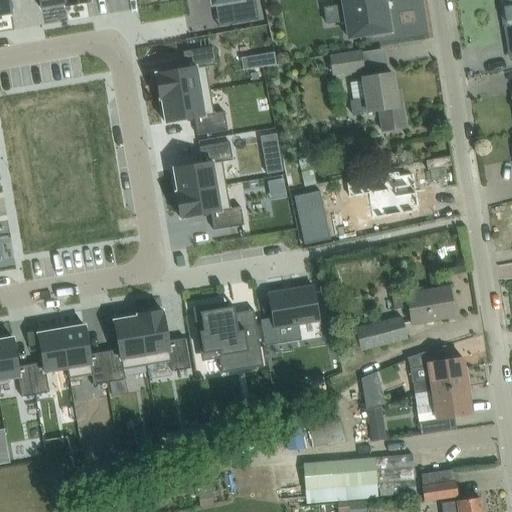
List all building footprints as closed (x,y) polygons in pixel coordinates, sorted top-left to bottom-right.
[(0,0),(0,19),(1,19),(1,16),(11,14),(9,0),(0,0)] [(39,0),(41,9),(65,5),(64,0),(39,0)] [(211,0),(212,5),(215,5),(228,2),(231,25),(259,20),(255,0),(211,0)] [(345,21),(348,38),(390,31),(384,0),(340,0),(341,5),(324,8),(326,24),(345,21)] [(511,0),(502,0),(511,59),(511,58),(511,0)] [(186,69),(155,74),(160,100),(161,99),(210,90),(206,67),(216,65),(213,47),(183,52),(186,69)] [(273,53),(267,54),(269,66),(275,65),(273,53)] [(333,75),(363,70),(361,53),(330,58),(333,75)] [(397,102),(392,74),(363,78),(363,81),(350,83),(353,101),(350,101),(351,113),(379,109),(382,130),(405,126),(402,102),(397,102)] [(210,90),(161,99),(165,124),(194,119),(197,135),(227,130),(224,112),(214,114),(210,90)] [(276,134),(260,137),(266,175),(283,172),(276,134)] [(202,164),(173,169),(177,193),(177,194),(226,185),(222,162),(232,160),(229,142),(199,147),(202,164)] [(309,157),(298,160),(304,187),(315,185),(309,157)] [(402,168),(349,180),(351,195),(371,192),(375,216),(422,209),(416,171),(403,173),(402,168)] [(177,193),(176,193),(180,218),(210,213),(213,230),(244,225),(240,207),(230,209),(226,185),(177,194),(177,193)] [(272,318),(260,320),(264,344),(277,342),(275,328),(299,324),(319,320),(313,287),(268,295),(272,318)] [(409,308),(412,325),(454,317),(449,287),(394,296),(397,310),(409,308)] [(360,295),(337,301),(341,319),(364,314),(360,295)] [(217,303),(192,307),(196,329),(196,328),(199,341),(201,341),(204,358),(219,355),(220,357),(226,356),(225,354),(239,352),(242,370),(262,366),(255,328),(237,331),(235,317),(233,317),(234,318),(227,319),(225,308),(218,309),(217,303)] [(163,311),(137,315),(137,317),(138,317),(147,365),(170,361),(172,372),(190,369),(185,338),(168,341),(163,311)] [(119,350),(102,352),(107,383),(125,380),(123,369),(147,365),(138,317),(137,317),(114,321),(119,350)] [(347,354),(408,338),(402,317),(342,333),(347,354)] [(84,326),(61,330),(68,369),(67,369),(68,379),(91,375),(93,385),(107,383),(102,352),(89,355),(84,326)] [(43,363),(30,365),(35,395),(49,393),(46,373),(67,369),(68,369),(61,330),(38,334),(43,363)] [(1,337),(0,337),(0,380),(18,378),(21,397),(35,395),(30,365),(17,367),(13,338),(1,340),(1,337)] [(463,358),(446,361),(441,347),(407,358),(414,381),(416,395),(468,387),(463,358)] [(472,414),(468,387),(416,395),(418,407),(420,420),(422,435),(457,430),(455,416),(472,414)] [(364,393),(366,409),(385,404),(381,389),(364,393)] [(294,393),(275,397),(278,411),(297,407),(294,393)] [(315,411),(299,415),(302,430),(309,428),(313,448),(326,445),(327,448),(346,443),(336,399),(313,404),(315,411)] [(380,407),(366,411),(368,423),(382,421),(380,407)] [(200,431),(176,435),(178,448),(202,443),(200,431)] [(7,452),(0,452),(0,464),(9,463),(7,452)] [(137,453),(121,456),(125,477),(140,472),(137,453)] [(412,454),(304,464),(306,490),(307,503),(380,497),(416,494),(412,454)] [(425,501),(457,496),(453,470),(421,474),(425,501)] [(210,491),(197,493),(199,507),(212,506),(210,491)] [(481,511),(480,498),(441,503),(442,511),(481,511)] [(350,511),(351,511),(348,511),(348,502),(336,503),(337,511),(350,511)]
